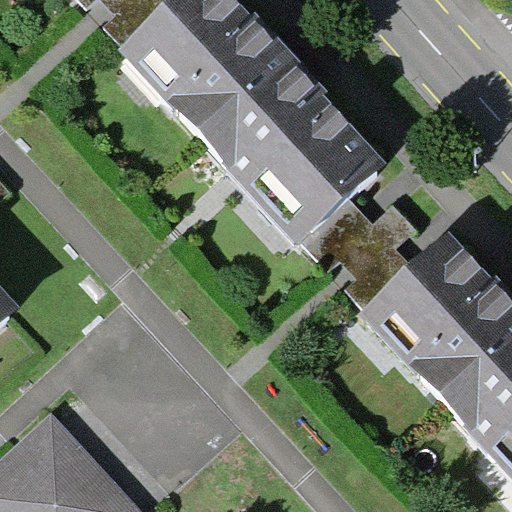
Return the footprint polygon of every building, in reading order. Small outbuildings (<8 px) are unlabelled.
[(75,0),(122,52),(167,11),(157,0),(75,0)] [(383,185),(217,0),(179,0),(167,11),(122,52),(115,57),(298,261),(317,244),(360,206),(383,185)] [(0,183),(0,202),(10,194),(0,183)] [(360,206),(317,244),(382,316),(422,280),(403,258),(423,240),(400,214),(381,231),(360,206)] [(511,322),(451,255),(422,280),(382,316),(373,323),(511,478),(511,322)] [(0,325),(21,306),(0,282),(0,325)] [(142,511),(56,416),(0,466),(0,511),(142,511)]
